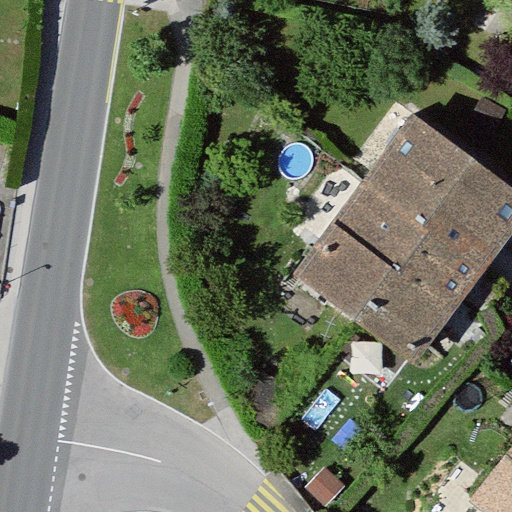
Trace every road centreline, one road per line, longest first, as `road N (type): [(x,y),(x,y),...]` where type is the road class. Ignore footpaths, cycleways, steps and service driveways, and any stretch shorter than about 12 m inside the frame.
road 1 (tertiary): [(28,440),(99,0)]
road 2 (unclassified): [(28,440),(181,473),(252,511)]
